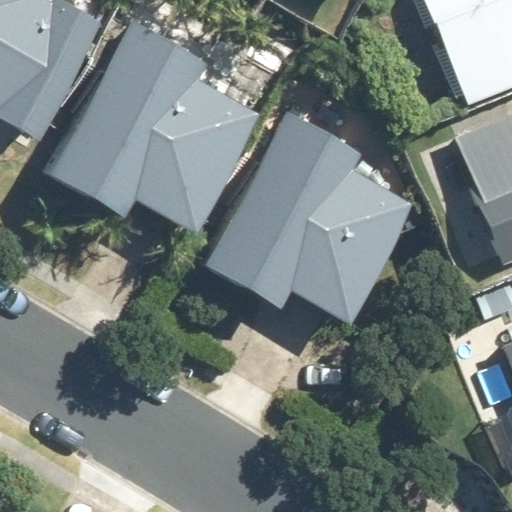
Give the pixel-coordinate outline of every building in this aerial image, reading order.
[(0,0),(0,106),(17,118),(91,5),(83,0),(0,0)] [(511,0),(424,0),(469,107),(511,89),(511,0)] [(193,49),(122,4),(31,149),(104,195),(114,179),(173,216),(248,97),(187,59),(193,49)] [(351,145),(279,100),(189,245),(260,289),(272,270),(331,307),(404,190),(345,153),(351,145)] [(511,112),(452,135),(501,264),(511,259),(511,112)]
